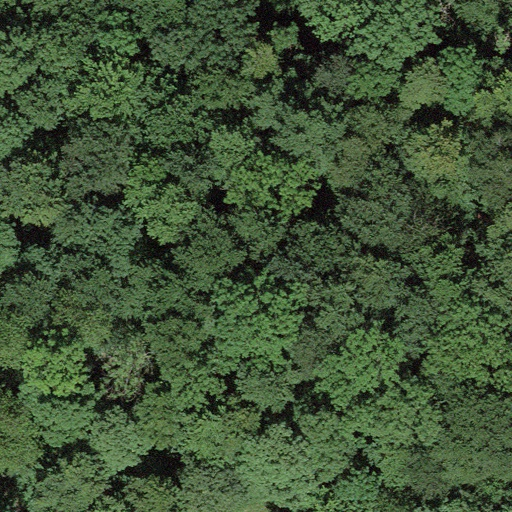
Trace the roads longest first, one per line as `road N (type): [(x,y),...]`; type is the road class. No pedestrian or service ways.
road 1 (track): [(45,0),(0,47),(0,490),(28,511)]
road 2 (track): [(296,511),(328,495),(511,332)]
